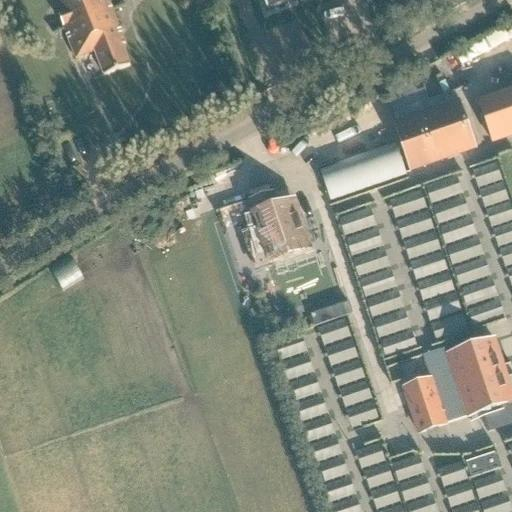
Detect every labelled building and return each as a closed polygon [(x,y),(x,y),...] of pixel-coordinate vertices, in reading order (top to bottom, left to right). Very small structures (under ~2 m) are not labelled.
[(121,46),(125,44),(107,0),(52,0),(51,0),(75,60),(94,52),(104,77),(129,67),(121,46)] [(262,0),(267,12),(297,0),(262,0)] [(511,30),(453,49),(458,64),(505,49),(506,52),(511,50),(511,30)] [(511,91),(483,101),(497,143),(511,137),(511,91)] [(462,103),(417,118),(397,124),(413,171),(478,149),(462,103)] [(511,202),(500,163),(475,170),(511,291),(511,202)] [(464,308),(494,299),(459,178),(388,199),(407,262),(410,261),(429,324),(430,323),(436,341),(505,321),(499,301),(461,312),(442,249),(446,247),(464,308)] [(274,264),(316,250),(311,237),(306,239),(294,201),(281,206),(277,194),(253,202),(274,264)] [(386,362),(417,351),(369,209),(337,220),(386,362)] [(252,256),(239,261),(252,296),(265,291),(252,256)] [(334,321),(352,315),(348,304),(331,310),(334,321)] [(511,395),(493,340),(448,355),(469,419),(511,404),(511,395)] [(430,381),(403,390),(419,435),(445,426),(469,418),(448,355),(446,350),(422,358),(430,381)] [(480,511),(471,480),(500,471),(494,451),(467,459),(470,455),(437,465),(434,469),(440,488),(433,490),(435,495),(444,502),(436,511),(403,511),(382,442),(363,448),(368,467),(361,477),(371,485),(379,511),(480,511)]
